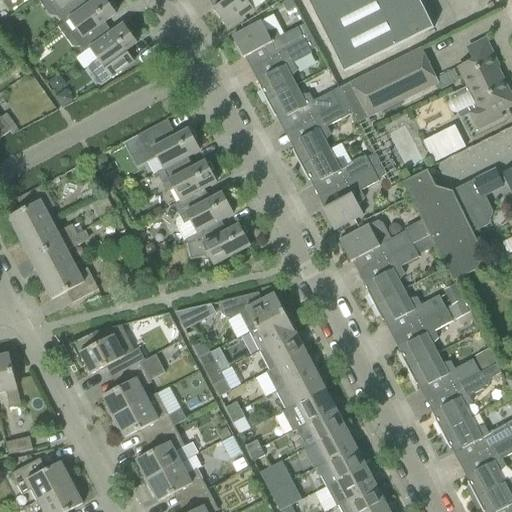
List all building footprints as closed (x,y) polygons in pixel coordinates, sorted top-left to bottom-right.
[(55,0),(56,1),(50,6),(58,18),(63,24),(69,20),(86,7),(81,0),(55,0)] [(86,7),(69,20),(77,31),(71,35),(80,48),(84,53),(90,49),(107,36),(100,26),(104,24),(115,15),(113,13),(113,12),(115,11),(111,5),(109,7),(109,6),(104,0),(95,0),(90,4),(86,7)] [(226,0),(213,10),(227,30),(254,10),(247,1),(248,0),(226,0)] [(307,0),(314,14),(341,0),(307,0)] [(341,0),(314,14),(344,73),(434,29),(419,0),(418,0),(416,1),(415,0),(341,0)] [(305,25),(298,29),(279,38),(275,31),(266,32),(261,23),(232,38),(243,59),(263,49),(269,60),(312,38),(305,25)] [(90,66),(90,70),(100,86),(104,82),(133,62),(132,61),(131,62),(131,63),(128,65),(121,56),(126,52),(137,45),(135,42),(134,41),(136,40),(132,35),(130,36),(130,35),(123,25),(111,33),(107,36),(90,49),(98,60),(92,64),(90,66)] [(312,38),(269,60),(275,71),(257,81),(260,86),(258,87),(266,103),(295,87),(290,78),(297,71),(293,64),(311,54),(310,51),(317,47),(312,38)] [(339,89),(345,102),(352,115),(358,124),(434,87),(437,91),(459,81),(454,71),(436,79),(421,49),(339,89)] [(458,68),(467,86),(468,88),(448,97),(450,101),(450,103),(449,109),(451,112),(453,113),(457,114),(460,119),(469,115),(477,130),(501,118),(499,113),(511,106),(511,99),(503,81),(501,82),(495,69),(498,67),(491,52),(458,68)] [(300,96),(295,87),(266,103),(274,118),(276,117),(278,122),(297,113),(303,124),(345,102),(339,89),(331,93),(313,102),(309,95),(300,96)] [(66,90),(55,98),(62,109),(73,101),(66,90)] [(345,102),(303,124),(309,136),(290,145),(293,151),(292,151),(300,167),(329,151),(324,142),(331,135),(327,128),(352,115),(345,102)] [(0,139),(10,132),(0,118),(0,139)] [(167,120),(137,137),(150,162),(157,158),(164,170),(183,160),(187,158),(199,152),(193,140),(195,139),(192,133),(190,134),(188,130),(176,137),(171,139),(163,123),(167,121),(167,122),(168,122),(167,120)] [(454,127),(423,143),(434,164),(465,149),(454,127)] [(334,160),(329,151),(300,167),(308,182),(309,181),(312,186),(330,177),(336,188),(380,165),(374,155),(366,159),(365,157),(347,166),(343,159),(334,160)] [(103,155),(94,160),(99,169),(105,167),(108,160),(103,155)] [(164,170),(157,174),(167,194),(174,190),(180,202),(199,192),(204,190),(216,184),(210,172),(212,171),(209,165),(207,166),(206,165),(205,162),(193,169),(188,171),(183,160),(164,170)] [(380,165),(336,188),(342,199),(323,210),(334,231),(363,216),(358,206),(365,199),(361,192),(379,182),(377,180),(385,176),(380,165)] [(474,181),(452,192),(435,187),(427,171),(402,183),(424,226),(429,236),(435,248),(436,248),(454,282),(488,265),(473,233),(488,226),(493,213),(484,196),(503,187),(502,186),(507,183),(511,193),(511,238),(502,243),(507,255),(511,252),(511,170),(498,177),(495,171),(474,181)] [(16,241),(52,222),(46,212),(54,207),(43,186),(17,200),(22,211),(8,218),(19,238),(16,240),(16,241)] [(180,202),(173,206),(179,217),(176,220),(175,225),(183,241),(184,240),(190,237),(216,224),(221,222),(233,215),(227,204),(229,202),(225,196),(223,198),(223,197),(222,194),(210,200),(205,203),(199,192),(180,202)] [(52,222),(16,241),(20,248),(23,246),(30,260),(77,235),(72,226),(57,233),(52,222)] [(216,224),(190,237),(184,240),(187,244),(191,261),(202,258),(208,255),(214,266),(250,247),(238,226),(222,235),(216,224)] [(424,226),(407,235),(405,233),(387,242),(383,235),(374,236),(369,227),(340,242),(351,263),(370,253),(376,264),(429,236),(424,226)] [(82,244),(77,235),(30,260),(37,273),(34,274),(38,281),(73,263),(67,252),(82,244)] [(429,236),(376,264),(382,276),(364,285),(367,290),(366,291),(374,307),(403,291),(398,282),(405,275),(401,268),(419,258),(418,257),(435,248),(429,236)] [(79,274),(73,263),(38,281),(38,282),(41,281),(52,301),(66,293),(72,304),(98,290),(87,269),(79,274)] [(451,307),(463,300),(456,285),(443,292),(451,307)] [(408,300),(403,291),(374,307),(382,322),(383,321),(386,326),(404,317),(410,328),(446,309),(439,297),(421,306),(417,299),(408,300)] [(275,295),(261,302),(258,294),(219,303),(221,312),(223,316),(227,319),(233,319),(240,315),(249,333),(285,314),(275,295)] [(463,300),(451,307),(449,308),(456,321),(470,314),(463,300)] [(202,307),(188,311),(175,314),(181,325),(192,319),(204,316),(202,307)] [(446,309),(410,328),(416,339),(398,349),(401,355),(399,355),(407,371),(437,355),(432,346),(438,339),(434,332),(453,322),(446,309)] [(285,315),(285,314),(249,333),(259,352),(295,334),(291,325),(292,321),(290,317),(285,315)] [(95,333),(70,346),(82,367),(86,365),(91,375),(112,365),(117,375),(144,361),(138,349),(134,351),(121,327),(95,333)] [(295,334),(259,352),(269,371),(270,372),(277,368),(305,353),(303,348),(304,344),(300,342),(295,334)] [(483,372),(496,365),(488,349),(475,357),(483,372)] [(270,372),(269,371),(266,373),(276,393),(287,387),(315,372),(311,363),(312,359),(308,357),(305,353),(277,368),(270,372)] [(220,373),(216,365),(210,354),(199,359),(209,379),(220,373)] [(0,394),(6,393),(10,409),(21,407),(8,355),(0,356),(0,394)] [(442,364),(437,355),(407,371),(415,386),(417,385),(420,390),(438,381),(444,392),(480,373),(473,361),(455,370),(451,363),(442,364)] [(150,357),(151,368),(167,366),(166,356),(150,357)] [(106,408),(111,419),(147,400),(141,389),(151,384),(141,364),(145,362),(144,361),(117,375),(123,386),(102,397),(108,407),(106,408)] [(450,403),(432,413),(435,419),(433,419),(441,435),(470,419),(466,410),(472,403),(468,396),(473,393),(475,395),(482,391),(482,388),(486,386),(486,385),(485,383),(492,379),(501,374),(496,365),(483,372),(483,373),(480,374),(480,373),(444,392),(450,403)] [(287,387),(276,393),(286,411),(325,391),(323,386),(324,382),(320,381),(315,372),(287,387)] [(220,373),(209,379),(219,397),(230,392),(220,373)] [(328,395),(325,391),(286,411),(283,413),(293,433),(296,431),(335,410),(331,401),(332,397),(328,395)] [(147,400),(111,419),(117,430),(119,429),(125,439),(145,428),(151,439),(174,427),(173,426),(186,420),(180,410),(168,416),(157,395),(147,400)] [(229,417),(241,411),(237,403),(225,409),(229,417)] [(340,419),(335,410),(296,431),(298,433),(297,437),(301,438),(306,450),(345,429),(343,424),(344,420),(340,419)] [(245,419),(241,411),(229,417),(233,425),(245,419)] [(470,419),(441,435),(449,450),(451,449),(454,454),(472,445),(478,456),(511,438),(511,421),(488,434),(479,416),(471,420),(470,419)] [(174,427),(151,439),(157,450),(136,461),(141,471),(139,472),(145,483),(195,457),(189,446),(185,448),(174,427)] [(226,429),(217,433),(221,441),(230,437),(226,429)] [(306,450),(304,451),(314,470),(316,469),(356,448),(351,439),(352,435),(348,434),(345,429),(306,450)] [(233,437),(221,444),(229,460),(241,454),(233,437)] [(8,456),(32,450),(29,438),(5,444),(8,456)] [(511,438),(478,456),(484,467),(466,477),(468,483),(467,483),(469,488),(466,490),(471,501),(511,479),(511,473),(506,467),(502,460),(511,454),(511,438)] [(249,455),(261,449),(257,441),(245,448),(249,455)] [(356,448),(316,469),(318,472),(317,476),(321,477),(326,488),(366,467),(363,463),(365,459),(360,457),(356,448)] [(265,457),(261,449),(249,455),(253,463),(265,457)] [(195,457),(145,483),(151,494),(153,493),(158,503),(179,492),(184,503),(207,491),(196,470),(201,468),(195,457)] [(243,459),(232,464),(236,473),(247,467),(243,459)] [(38,502),(71,484),(60,463),(40,474),(34,463),(11,475),(22,496),(32,491),(38,502)] [(368,472),(366,467),(326,488),(333,501),(331,505),(336,506),(336,507),(376,486),(371,478),(372,473),(368,472)] [(511,511),(511,479),(471,501),(477,511),(480,509),(481,511),(499,511),(505,509),(507,511),(511,511)] [(270,493),(281,487),(277,480),(266,486),(270,493)] [(71,484),(38,502),(43,511),(69,511),(83,505),(71,484)] [(380,495),(376,486),(336,507),(337,508),(338,507),(340,511),(373,511),(386,506),(383,501),(385,497),(380,495)] [(285,495),(281,487),(270,493),(274,501),(285,495)] [(217,511),(218,511),(207,491),(184,503),(189,511),(217,511)]
